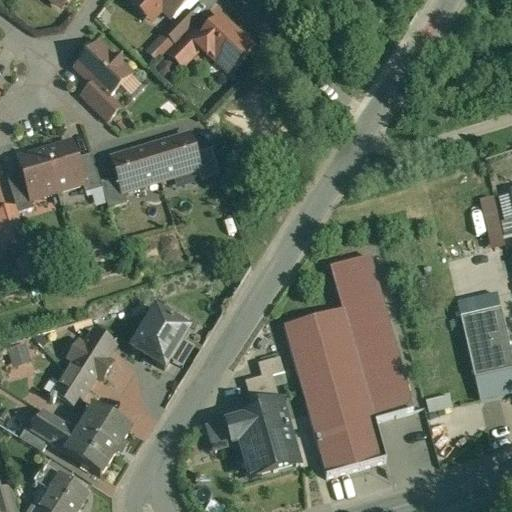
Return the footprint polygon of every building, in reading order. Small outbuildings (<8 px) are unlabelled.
[(49,0),(62,10),(69,0),(49,0)] [(192,0),(146,0),(146,3),(152,8),(157,8),(172,22),(192,0)] [(185,13),(163,36),(175,47),(191,31),(197,25),(185,13)] [(201,41),(196,46),(201,51),(199,53),(206,60),(208,58),(227,76),(252,50),(221,20),(201,41)] [(175,47),(167,56),(169,58),(168,59),(181,72),(199,53),(201,51),(196,46),(201,41),(191,31),(175,47)] [(115,63),(99,47),(75,72),(93,89),(107,103),(108,102),(131,78),(121,69),(121,63),(115,63)] [(107,103),(93,89),(81,100),(107,125),(119,113),(108,102),(107,103)] [(189,139),(112,163),(117,180),(122,196),(124,196),(197,173),(199,173),(194,157),(189,139)] [(72,147),(45,155),(57,195),(83,188),(84,187),(76,162),(72,147)] [(211,152),(194,157),(199,173),(197,173),(201,184),(219,179),(211,152)] [(45,155),(18,163),(22,178),(30,203),(31,203),(57,195),(45,155)] [(92,157),(76,162),(84,187),(83,188),(85,197),(102,192),(100,186),(92,157)] [(22,178),(7,182),(16,212),(18,217),(34,212),(31,203),(30,203),(22,178)] [(117,180),(100,186),(102,192),(108,213),(127,207),(124,196),(122,196),(117,180)] [(16,212),(0,216),(0,243),(3,252),(26,245),(18,217),(16,212)] [(369,259),(329,271),(342,314),(284,330),(326,481),(386,464),(375,426),(413,415),(369,259)] [(511,362),(497,295),(456,305),(479,405),(511,397),(511,362)] [(188,333),(156,313),(132,352),(164,372),(188,333)] [(116,348),(94,334),(85,348),(107,362),(116,348)] [(85,348),(79,344),(68,361),(74,365),(58,389),(80,403),(96,379),(102,382),(112,366),(85,348)] [(63,349),(4,367),(8,379),(66,361),(63,349)] [(279,361),(258,367),(262,380),(272,379),(284,376),(279,361)] [(272,379),(262,380),(245,385),(251,405),(277,398),(272,379)] [(29,419),(14,411),(5,427),(20,436),(29,419)] [(130,433),(95,411),(79,437),(43,414),(30,433),(26,430),(19,441),(42,456),(48,446),(100,479),(130,433)] [(283,415),(262,421),(261,417),(208,432),(215,455),(216,455),(216,453),(245,444),(254,476),(248,478),(249,479),(272,473),(273,475),(278,473),(277,471),(295,466),(296,468),(297,468),(287,431),(288,431),(287,426),(286,427),(283,415)] [(77,511),(87,497),(58,479),(58,480),(43,470),(39,477),(40,478),(36,485),(52,496),(41,511),(77,511)]
